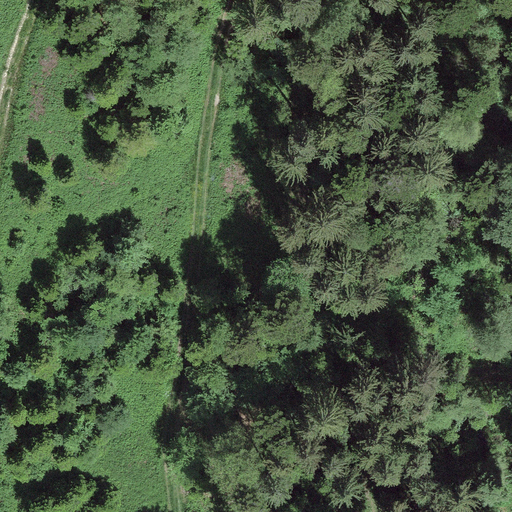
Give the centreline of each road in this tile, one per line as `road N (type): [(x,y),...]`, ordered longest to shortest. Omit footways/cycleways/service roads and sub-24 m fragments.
road 1 (track): [(375,511),(353,405),(271,177),(239,0)]
road 2 (track): [(227,0),(184,511)]
road 3 (track): [(37,0),(0,165)]
